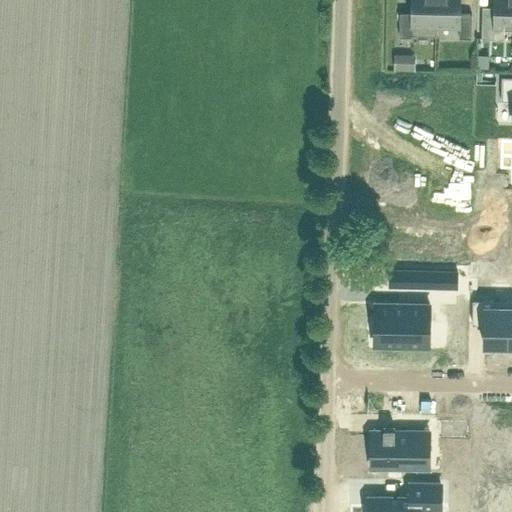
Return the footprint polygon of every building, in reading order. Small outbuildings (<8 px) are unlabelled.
[(362,0),(362,8),(380,8),(380,0),(362,0)] [(435,33),(435,23),(435,0),(411,0),(411,11),(399,10),(399,34),(411,35),(411,32),(435,33)] [(435,0),(435,23),(458,24),(458,36),(471,36),(472,12),(460,12),(459,0),(435,0)] [(511,24),(511,0),(494,0),(494,12),(482,12),(481,36),(503,37),(504,25),(511,24)] [(401,53),(401,65),(422,65),(422,53),(401,53)] [(511,74),(501,75),(501,98),(511,98),(511,74)] [(511,134),(500,134),(500,147),(511,147),(511,153),(511,175),(511,134)] [(437,284),(437,269),(413,269),(413,284),(437,284)] [(485,343),(509,344),(510,298),(474,298),(473,322),(485,322),(485,343)] [(376,302),(375,342),(430,343),(431,303),(376,302)] [(466,444),(467,426),(437,425),(437,443),(466,444)] [(373,434),(372,470),(430,472),(431,436),(373,434)] [(491,463),(490,491),(511,491),(511,442),(502,442),(502,464),(491,463)] [(369,495),(368,511),(418,511),(419,508),(440,508),(440,482),(411,482),(411,496),(369,495)] [(511,511),(511,501),(483,500),(482,511),(511,511)]
